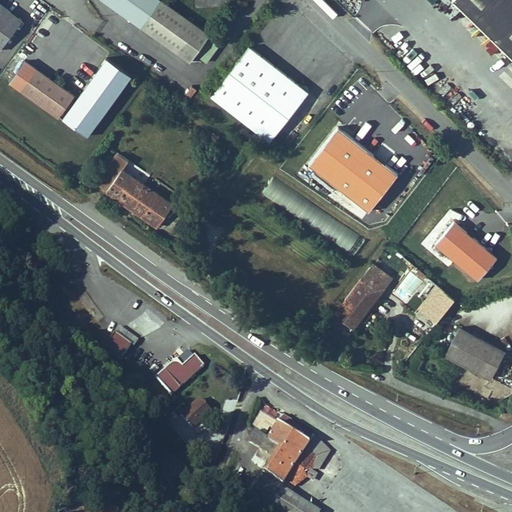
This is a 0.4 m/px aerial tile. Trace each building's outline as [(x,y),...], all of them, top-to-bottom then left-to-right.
[(159,0),(143,22),(192,57),(208,34),(161,0),(159,0)] [(511,0),(458,0),(511,56),(511,0)] [(0,46),(20,18),(0,2),(0,46)] [(248,43),(210,93),(269,138),(308,88),(248,43)] [(131,72),(106,55),(63,117),(88,134),(131,72)] [(57,85),(38,72),(23,94),(42,107),(57,85)] [(471,82),(466,86),(474,97),(479,94),(471,82)] [(74,97),(57,85),(42,107),(59,118),(74,97)] [(455,104),(465,96),(461,92),(451,100),(455,104)] [(468,97),(457,108),(474,125),(485,114),(468,97)] [(308,160),(368,207),(397,170),(338,123),(308,160)] [(112,187),(173,231),(187,211),(128,167),(112,187)] [(260,197),(355,254),(365,237),(270,180),(260,197)] [(213,196),(206,209),(219,217),(226,204),(213,196)] [(497,257),(491,256),(460,224),(439,245),(477,284),(488,273),(494,274),(497,257)] [(328,287),(235,228),(228,239),(321,298),(328,287)] [(303,235),(293,249),(328,274),(338,261),(303,235)] [(337,326),(355,339),(396,287),(378,273),(337,326)] [(425,324),(437,308),(433,305),(421,320),(425,324)] [(437,308),(425,324),(435,332),(447,316),(437,308)] [(492,378),(506,350),(460,326),(445,354),(492,378)] [(124,364),(134,352),(131,350),(123,342),(119,339),(109,351),(124,364)] [(171,405),(205,377),(204,375),(197,366),(182,377),(178,371),(158,387),(170,403),(171,405)] [(194,437),(214,421),(204,408),(184,423),(194,437)] [(321,466),(309,457),(320,442),(291,420),(272,445),(261,437),(254,446),(264,454),(262,456),(276,466),(269,476),(287,488),(292,482),(303,490),(314,478),(321,466)] [(172,427),(181,438),(188,432),(178,422),(172,427)] [(214,464),(219,452),(209,448),(204,459),(214,464)] [(251,500),(269,511),(310,511),(265,480),(251,500)]
